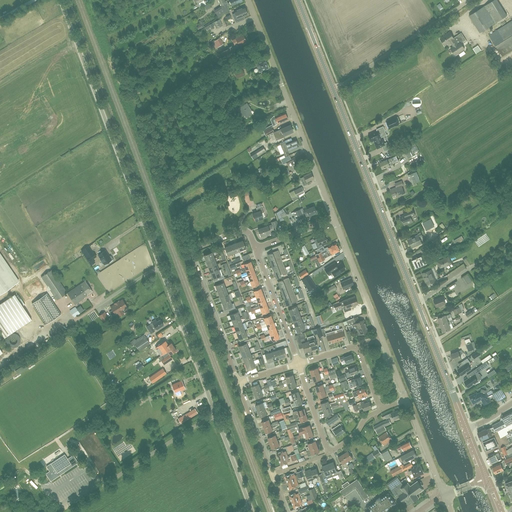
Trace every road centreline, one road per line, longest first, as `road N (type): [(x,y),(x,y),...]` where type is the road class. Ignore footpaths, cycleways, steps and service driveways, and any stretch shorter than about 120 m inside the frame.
road 1 (unclassified): [(252,511),(59,0)]
road 2 (secondary): [(466,429),(297,0)]
road 3 (residential): [(333,217),(248,0)]
road 4 (residential): [(237,382),(190,253),(239,230),(255,248)]
road 5 (residential): [(382,338),(333,217)]
road 6 (residential): [(298,364),(255,248)]
